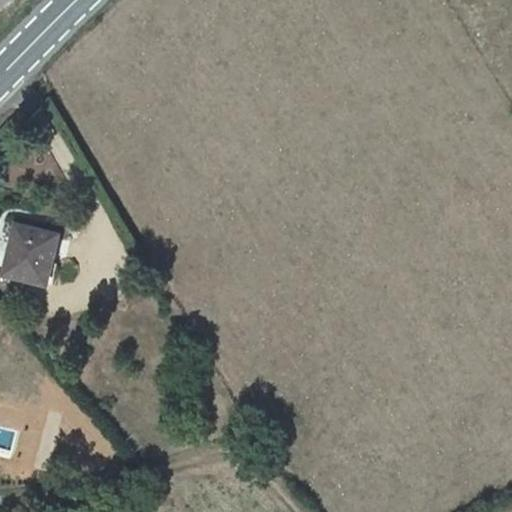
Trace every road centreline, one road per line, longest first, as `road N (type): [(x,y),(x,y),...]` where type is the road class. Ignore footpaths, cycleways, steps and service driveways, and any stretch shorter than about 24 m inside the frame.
road 1 (track): [(18,501),(206,463),(243,469),(294,511)]
road 2 (primary): [(0,95),(100,0)]
